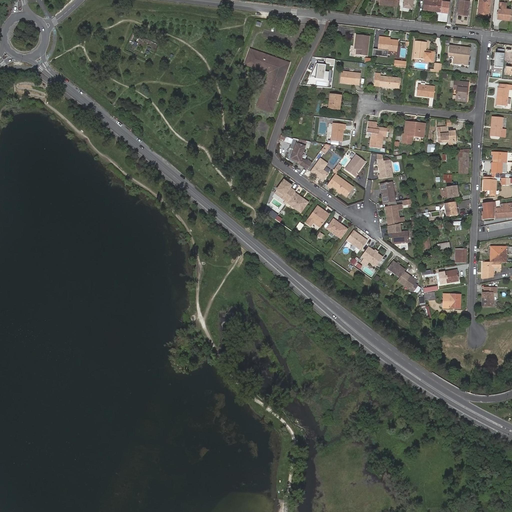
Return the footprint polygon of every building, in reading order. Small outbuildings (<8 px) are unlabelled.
[(424,0),(424,9),(436,10),(437,0),(424,0)] [(443,0),(437,0),(436,10),(450,12),(451,1),(444,0),(443,0)] [(468,0),(460,0),(459,13),(468,14),(470,1),(469,0),(468,0)] [(487,10),(489,10),(490,2),(488,1),(488,0),(480,0),(479,15),(486,17),(487,10)] [(510,19),(511,5),(510,5),(509,8),(504,7),(504,4),(499,4),(497,18),(510,19)] [(355,34),(353,49),(356,50),(355,54),(366,56),(369,36),(355,34)] [(398,41),(384,38),(384,37),(379,36),(378,49),(397,52),(398,41)] [(414,58),(425,59),(425,61),(434,62),(435,51),(426,51),(427,42),(416,40),(414,58)] [(453,62),(470,64),(471,48),(449,46),(448,56),(454,57),(453,62)] [(269,76),(261,96),(273,100),(284,71),(277,69),(280,62),(254,52),(248,68),(269,76)] [(287,64),(280,62),(277,69),(284,71),(287,64)] [(435,63),(434,71),(442,72),(443,64),(435,63)] [(325,65),(316,64),(309,78),(324,80),(325,65)] [(361,74),(341,71),(339,83),(359,85),(361,74)] [(401,79),(381,76),(376,76),(375,87),(379,87),(399,89),(401,79)] [(458,82),(457,90),(456,101),(466,102),(468,87),(465,87),(466,82),(458,82)] [(499,87),(497,104),(508,105),(509,89),(511,88),(511,84),(502,83),(501,87),(499,87)] [(418,84),(416,95),(430,97),(434,98),(435,87),(431,86),(418,84)] [(330,94),(328,109),(340,110),(342,95),(330,94)] [(261,96),(258,103),(270,108),(273,100),(261,96)] [(258,103),(257,107),(268,111),(270,108),(258,103)] [(503,130),(503,120),(493,119),(491,136),(507,138),(507,131),(503,130)] [(381,149),(383,136),(388,136),(389,128),(376,127),(377,122),(368,121),(366,133),(371,133),(369,147),(381,149)] [(402,143),(409,144),(410,135),(413,135),(422,136),(424,137),(424,130),(423,130),(423,125),(412,124),(412,122),(406,121),(405,134),(403,134),(402,143)] [(342,142),(344,130),(346,130),(346,125),(333,124),(331,140),(342,142)] [(448,131),(448,126),(436,127),(438,142),(448,141),(448,145),(453,144),(453,140),(456,140),(455,131),(448,131)] [(294,150),(291,158),(295,159),(299,161),(300,159),(304,146),(296,144),(297,139),(292,138),(289,148),(294,150)] [(319,151),(323,154),(329,146),(323,145),(319,151)] [(469,173),(469,150),(459,150),(458,157),(460,157),(460,172),(469,173)] [(494,173),(494,177),(500,177),(505,177),(506,174),(506,173),(502,173),(503,163),(501,163),(501,160),(503,160),(503,157),(507,157),(508,152),(494,152),(494,155),(494,160),(497,160),(497,163),(493,163),(493,173),(494,173)] [(356,173),(361,167),(360,166),(361,165),(362,165),(365,161),(356,154),(345,169),(355,177),(358,173),(356,173)] [(334,165),(339,157),(335,155),(330,163),(334,165)] [(319,158),(309,171),(321,181),(327,173),(321,170),(326,163),(319,158)] [(306,160),(303,160),(302,161),(300,165),(307,170),(311,164),(306,160)] [(380,180),(392,178),(389,160),(383,161),(383,160),(377,161),(380,176),(379,176),(380,180)] [(443,174),(443,183),(452,183),(452,175),(443,174)] [(337,190),(341,193),(347,196),(353,187),(335,175),(328,186),(331,188),(332,186),(337,190)] [(490,195),(496,196),(496,191),(497,180),(500,180),(500,186),(506,186),(505,184),(505,178),(500,178),(500,177),(494,177),(484,177),(484,190),(490,190),(490,195)] [(281,180),(274,190),(279,193),(276,197),(284,203),(284,202),(291,192),(292,191),(287,187),(288,185),(281,180)] [(383,204),(395,202),(392,183),(380,185),(383,204)] [(456,185),(447,187),(449,198),(458,196),(456,185)] [(291,192),(284,202),(298,212),(305,202),(291,192)] [(456,201),(444,203),(447,217),(458,215),(456,201)] [(496,201),(484,203),(485,211),(493,211),(493,208),(496,207),(496,201)] [(502,208),(495,209),(496,219),(503,218),(503,217),(511,216),(511,203),(511,204),(511,208),(502,208)] [(387,221),(386,221),(387,225),(399,223),(400,223),(397,205),(384,207),(385,215),(387,215),(387,221)] [(313,228),(316,230),(326,218),(319,213),(322,209),(317,206),(305,222),(311,227),(312,225),(314,227),(313,228)] [(493,211),(485,211),(483,212),(484,220),(494,219),(493,211)] [(346,230),(332,220),(325,229),(340,239),(346,230)] [(399,223),(387,225),(388,233),(391,233),(399,231),(399,223)] [(365,241),(352,231),(345,240),(358,250),(365,241)] [(399,231),(391,233),(392,243),(408,241),(406,231),(399,231)] [(421,252),(424,252),(424,249),(430,248),(427,232),(422,233),(423,238),(419,239),(421,252)] [(438,250),(450,248),(449,242),(437,244),(438,250)] [(511,254),(511,246),(493,247),(494,256),(492,256),(492,262),(507,260),(507,254),(511,254)] [(373,252),(367,247),(360,256),(374,267),(381,258),(375,253),(373,252)] [(466,249),(456,249),(456,262),(466,262),(466,249)] [(347,263),(361,269),(362,265),(357,263),(358,260),(350,256),(347,263)] [(404,271),(393,262),(387,270),(398,278),(403,273),(404,271)] [(484,279),(493,277),(493,268),(500,268),(500,263),(492,263),(485,263),(484,279)] [(445,282),(457,280),(455,269),(443,271),(445,282)] [(409,278),(403,273),(398,278),(396,281),(412,293),(416,287),(413,285),(415,282),(410,279),(410,280),(408,279),(409,278)] [(492,305),(492,292),(496,292),(496,287),(485,287),(485,291),(482,291),(482,305),(492,305)] [(461,293),(443,293),(443,307),(461,308),(461,293)]
